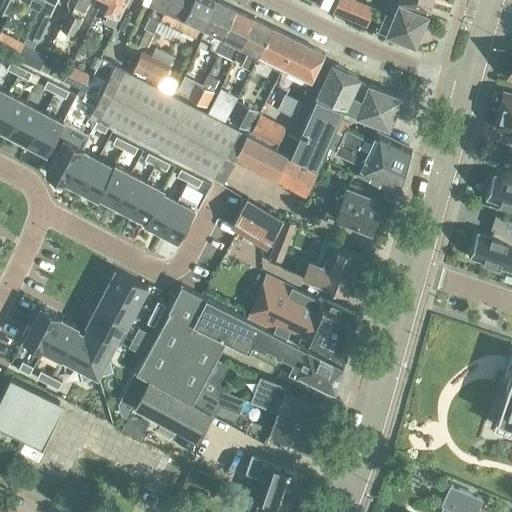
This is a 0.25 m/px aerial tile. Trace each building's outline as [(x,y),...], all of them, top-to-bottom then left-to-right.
[(0,0),(0,9),(5,12),(10,0),(0,0)] [(27,35),(23,44),(33,49),(37,40),(38,41),(58,0),(44,0),(39,11),(27,35)] [(31,0),(28,6),(39,11),(44,0),(31,0)] [(77,0),(74,7),(85,12),(91,0),(77,0)] [(105,0),(101,9),(109,13),(105,21),(114,26),(124,6),(126,0),(105,0)] [(161,17),(169,0),(147,0),(147,1),(154,4),(143,27),(154,32),(161,17)] [(179,25),(191,0),(169,0),(161,17),(179,25)] [(191,0),(179,25),(178,29),(196,37),(201,27),(214,0),(191,0)] [(217,51),(238,10),(217,0),(214,0),(201,27),(204,29),(200,37),(212,43),(210,48),(217,51)] [(365,26),(374,8),(356,0),(337,0),(332,11),(365,26)] [(401,0),(430,8),(432,0),(401,0)] [(415,45),(428,15),(399,3),(393,18),(385,14),(378,30),(415,45)] [(241,46),(255,18),(238,10),(217,51),(234,59),(241,46)] [(74,36),(82,19),(68,12),(60,29),(74,36)] [(258,55),(272,27),(255,18),(241,46),(248,50),(241,65),(251,70),(258,55)] [(272,27),(258,55),(283,67),(288,56),(285,54),(293,37),(272,27)] [(325,52),(293,37),(285,54),(288,56),(283,67),(311,81),(325,52)] [(0,48),(14,52),(16,43),(0,39),(0,48)] [(141,51),(132,68),(160,82),(169,65),(161,61),(143,53),(141,51)] [(97,97),(115,63),(101,56),(91,74),(83,90),(86,92),(96,97),(97,97)] [(11,62),(7,69),(18,74),(21,67),(11,62)] [(226,121),(209,112),(115,63),(97,97),(93,106),(89,112),(223,183),(237,156),(303,191),(315,169),(291,156),(251,135),(226,121)] [(83,90),(91,74),(71,65),(66,75),(63,81),(83,90)] [(298,139),(291,156),(315,169),(324,147),(329,136),(334,126),(341,110),(343,104),(346,105),(352,93),(359,77),(332,65),(319,92),(318,94),(298,139)] [(21,67),(18,74),(28,79),(32,72),(21,67)] [(54,70),(52,75),(63,81),(66,75),(54,70)] [(214,90),(215,91),(221,80),(211,75),(205,86),(214,90)] [(48,80),(44,87),(55,92),(58,85),(48,80)] [(197,81),(189,96),(206,105),(214,90),(205,86),(197,81)] [(343,104),(341,110),(389,128),(401,97),(369,84),(364,97),(352,93),(346,105),(343,104)] [(58,85),(55,92),(65,98),(69,90),(58,85)] [(0,86),(0,107),(9,91),(0,86)] [(9,91),(0,107),(0,128),(10,134),(27,101),(9,91)] [(86,92),(82,98),(93,104),(96,97),(86,92)] [(511,94),(504,92),(494,127),(511,132),(511,94)] [(27,101),(10,134),(28,143),(45,111),(27,101)] [(226,121),(232,110),(215,101),(209,112),(226,121)] [(239,101),(230,119),(248,129),(257,111),(239,101)] [(45,111),(28,143),(47,153),(50,148),(56,136),(64,121),(45,111)] [(261,115),(251,135),(291,156),(298,139),(284,132),(286,128),(280,125),(261,115)] [(98,119),(94,127),(105,132),(106,130),(108,125),(98,119)] [(341,140),(345,132),(334,126),(329,136),(324,147),(361,165),(358,172),(396,193),(402,174),(366,155),(367,154),(341,140)] [(347,130),(343,140),(358,147),(362,137),(347,130)] [(367,154),(366,155),(402,174),(411,147),(377,131),(373,141),(367,154)] [(57,152),(46,172),(66,183),(66,182),(84,149),(84,148),(64,138),(63,139),(56,136),(50,148),(57,152)] [(117,136),(113,143),(124,149),(128,141),(117,136)] [(128,141),(124,149),(134,154),(138,146),(128,141)] [(84,149),(66,182),(82,190),(99,157),(84,149)] [(149,152),(145,159),(156,165),(159,157),(149,152)] [(99,157),(82,190),(98,198),(99,196),(115,166),(99,157)] [(159,157),(156,165),(166,170),(170,162),(159,157)] [(115,166),(99,196),(114,204),(132,172),(116,163),(115,166)] [(181,168),(177,176),(188,181),(192,174),(181,168)] [(132,172),(114,204),(130,213),(148,180),(132,172)] [(511,178),(494,173),(485,199),(511,207),(511,178)] [(192,174),(188,181),(198,187),(202,179),(192,174)] [(148,180),(130,213),(145,221),(162,190),(163,188),(148,180)] [(370,231),(383,200),(347,187),(335,217),(370,231)] [(145,221),(144,223),(161,232),(178,199),(162,190),(145,221)] [(178,199),(161,232),(178,240),(197,203),(181,195),(178,199)] [(263,207),(249,232),(274,247),(276,243),(289,222),(263,207)] [(477,231),(469,257),(511,271),(511,219),(496,214),(491,228),(494,229),(492,236),(477,231)] [(289,222),(284,235),(292,239),(298,226),(289,222)] [(82,281),(98,244),(48,223),(32,260),(82,281)] [(325,239),(316,261),(319,262),(327,265),(353,277),(362,254),(336,243),(325,239)] [(284,262),(289,250),(277,245),(272,257),(284,262)] [(309,258),(302,276),(319,283),(347,293),(353,277),(327,265),(319,262),(316,261),(309,258)] [(116,268),(106,287),(138,304),(148,285),(116,268)] [(268,274),(248,319),(262,326),(301,346),(309,326),(349,343),(356,314),(319,297),(268,274)] [(166,318),(163,322),(171,326),(221,352),(226,341),(248,352),(249,351),(262,326),(248,319),(202,296),(190,289),(186,287),(183,286),(177,297),(166,318)] [(138,304),(106,287),(96,305),(129,322),(138,304)] [(158,302),(152,312),(160,316),(165,306),(158,302)] [(28,324),(22,335),(25,337),(23,340),(42,350),(42,349),(60,316),(60,315),(41,305),(31,326),(28,324)] [(96,305),(86,324),(88,325),(117,340),(119,341),(129,322),(96,305)] [(152,312),(147,323),(154,326),(160,316),(152,312)] [(78,326),(60,316),(42,349),(61,358),(62,357),(77,328),(78,326)] [(163,322),(136,372),(149,379),(152,373),(196,396),(221,352),(171,326),(163,322)] [(88,325),(84,332),(98,376),(114,371),(109,355),(117,340),(88,325)] [(342,366),(301,346),(262,326),(249,351),(297,373),(326,387),(334,390),(342,366)] [(343,364),(349,343),(309,326),(301,346),(342,366),(342,364),(343,364)] [(77,328),(62,357),(77,365),(82,381),(98,376),(84,332),(77,328)] [(136,335),(130,346),(141,351),(147,341),(136,335)] [(23,361),(19,368),(29,374),(33,367),(23,361)] [(41,371),(37,378),(48,383),(51,376),(41,371)] [(136,372),(126,391),(138,398),(149,379),(136,372)] [(149,379),(136,404),(203,438),(215,414),(196,405),(199,397),(196,396),(152,373),(149,379)] [(511,374),(498,417),(511,422),(511,374)] [(51,376),(48,383),(48,384),(58,389),(62,382),(51,376)] [(262,377),(252,403),(255,404),(273,411),(278,412),(317,427),(319,421),(325,407),(319,405),(291,394),(293,389),(262,377)] [(0,426),(42,446),(63,404),(10,378),(0,398),(0,426)] [(220,405),(222,400),(203,390),(199,397),(196,405),(215,414),(219,416),(224,407),(220,405)] [(309,448),(317,427),(278,412),(270,433),(309,448)] [(132,415),(124,430),(142,440),(150,425),(132,415)] [(289,511),(290,511),(304,474),(252,456),(246,474),(265,481),(258,501),(289,511)] [(490,511),(481,508),(478,507),(482,498),(451,485),(443,504),(444,505),(440,511),(490,511)]
